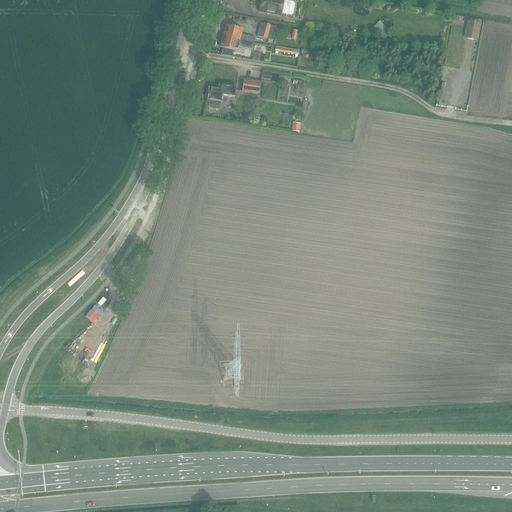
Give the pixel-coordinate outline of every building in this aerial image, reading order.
[(259,12),(269,14),(281,16),(284,0),(297,3),(297,0),(261,0),(261,5),(259,6),(259,10),(260,11),(259,12)] [(469,22),(466,40),(478,42),(481,24),(469,22)] [(257,37),(273,41),(277,27),(261,23),(257,37)] [(226,26),(223,37),(254,45),(255,41),(255,39),(241,35),(242,30),(226,26)] [(296,40),(298,32),(288,29),(286,38),(296,40)] [(254,45),(223,37),(220,48),(223,48),(221,56),(232,58),(234,51),(243,54),(245,48),(252,50),(254,45)] [(260,50),(259,57),(271,58),(271,51),(260,50)] [(243,80),(242,90),(242,92),(259,95),(261,83),(243,80)] [(207,101),(209,101),(208,107),(210,109),(218,110),(220,109),(220,103),(221,103),(222,96),(234,98),(236,89),(219,86),(218,90),(209,89),(208,93),(205,95),(205,98),(207,100),(207,101)] [(299,128),(307,128),(307,118),(300,118),(299,128)]
